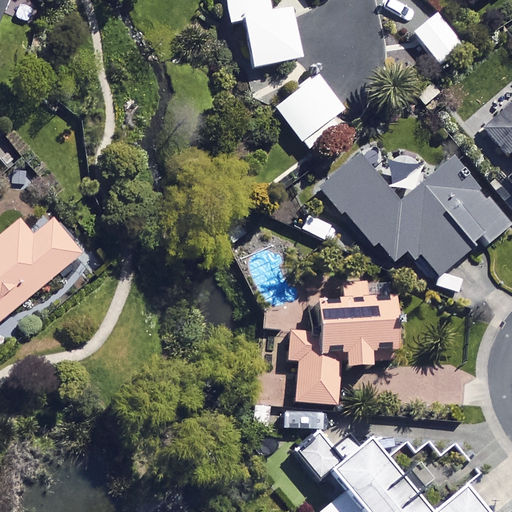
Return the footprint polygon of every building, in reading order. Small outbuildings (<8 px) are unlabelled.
[(219,0),(225,24),(238,21),(247,67),(296,57),(286,8),(266,12),(263,0),(219,0)] [(460,50),(433,14),(409,32),(436,68),(460,50)] [(340,109),(313,74),(270,108),(304,151),(333,129),(326,120),(340,109)] [(511,98),(478,129),(511,167),(511,168),(501,178),(511,190),(511,98)] [(395,201),(351,153),(313,188),(385,265),(406,246),(433,276),(476,236),(482,244),(506,222),(445,155),(395,201)] [(29,234),(16,219),(0,232),(0,317),(78,253),(48,218),(29,234)] [(388,280),(308,283),(310,332),(284,333),(285,360),(292,360),(293,404),(336,402),(335,365),(365,363),(364,341),(390,340),(388,280)] [(333,460),(313,436),(293,453),(314,478),(322,471),(339,491),(313,511),(486,511),(462,482),(426,511),(425,511),(362,436),(333,460)]
